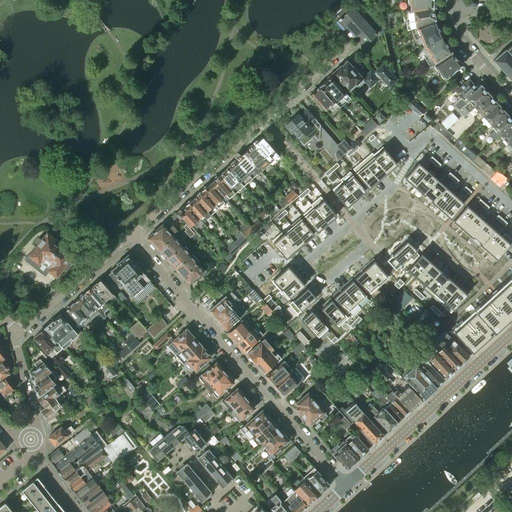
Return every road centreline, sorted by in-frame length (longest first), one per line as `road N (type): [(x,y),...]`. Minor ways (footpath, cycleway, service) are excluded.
road 1 (unclassified): [(346,485),(129,237)]
road 2 (residential): [(129,237),(343,49)]
road 3 (secondary): [(511,335),(346,485)]
road 4 (residential): [(511,223),(427,145),(351,222)]
road 5 (residential): [(16,335),(129,237)]
road 6 (residential): [(301,262),(324,288),(372,244),(351,222)]
